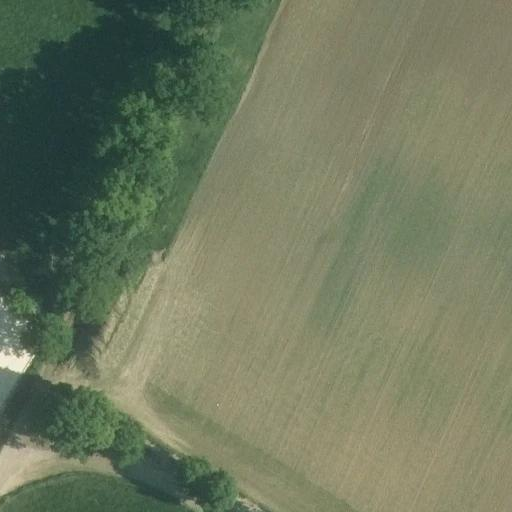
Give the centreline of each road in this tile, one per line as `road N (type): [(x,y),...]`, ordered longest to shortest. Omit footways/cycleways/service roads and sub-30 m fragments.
road 1 (unknown): [(0,481),(217,0)]
road 2 (unknown): [(203,511),(97,466),(0,476)]
